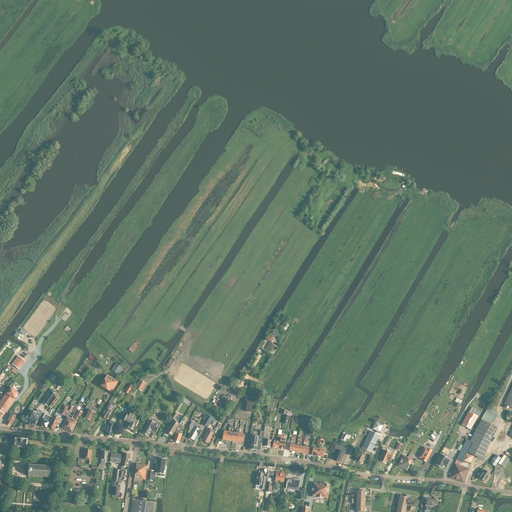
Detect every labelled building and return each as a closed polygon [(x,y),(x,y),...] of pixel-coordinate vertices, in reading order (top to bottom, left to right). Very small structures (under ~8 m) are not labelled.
[(273,354),(277,347),(272,344),(273,343),(271,342),(274,338),(270,335),(267,340),(270,342),(266,349),(273,354)] [(23,360),(18,356),(12,364),(17,368),(23,360)] [(169,360),(166,365),(171,368),(174,363),(173,362),(170,360),(169,360)] [(116,363),(111,370),(117,374),(122,367),(116,363)] [(91,372),(87,378),(92,381),(95,375),(91,372)] [(118,381),(107,375),(101,385),(112,392),(118,381)] [(142,391),(146,384),(139,380),(135,387),(142,391)] [(130,383),(125,391),(128,393),(133,386),(130,383)] [(511,408),(511,386),(503,404),(511,408)] [(0,419),(4,414),(14,399),(18,393),(10,387),(6,393),(0,401),(0,419)] [(47,406),(51,400),(53,398),(56,394),(56,393),(52,390),(49,395),(43,403),(47,406)] [(52,407),(58,398),(55,396),(49,405),(52,407)] [(253,412),(255,397),(245,396),(244,402),(246,403),(245,411),(253,412)] [(107,419),(111,412),(111,411),(114,406),(112,405),(109,403),(101,416),(107,419)] [(84,417),(87,419),(91,421),(97,409),(88,404),(86,408),(89,410),(84,417)] [(471,407),(462,424),(468,428),(471,429),(478,417),(480,412),(471,407)] [(128,428),(133,430),(136,426),(139,422),(135,419),(136,417),(128,412),(130,409),(128,408),(124,415),(126,417),(125,420),(129,423),(128,425),(130,426),(128,428)] [(29,413),(24,422),(27,423),(27,424),(30,425),(31,425),(34,427),(38,418),(35,416),(37,413),(31,410),(29,413)] [(468,451),(476,455),(482,458),(491,439),(497,428),(490,425),(496,415),(488,410),(474,433),(476,435),(472,442),(467,439),(456,460),(461,462),(468,451)] [(10,412),(4,423),(10,426),(16,415),(10,412)] [(59,418),(56,417),(57,415),(55,415),(53,420),(52,420),(49,427),(51,428),(51,429),(53,430),(54,429),(54,430),(59,418)] [(66,430),(72,419),(66,416),(61,428),(66,430)] [(204,424),(207,426),(212,418),(209,416),(204,424)] [(47,429),(52,420),(48,418),(46,420),(43,418),(39,425),(47,429)] [(77,421),(72,419),(66,430),(72,433),(77,421)] [(149,420),(142,433),(148,436),(151,430),(156,433),(161,424),(156,421),(155,422),(149,420)] [(377,420),(373,428),(380,431),(384,424),(377,420)] [(108,425),(105,435),(112,437),(115,427),(116,424),(110,421),(108,425)] [(172,436),(179,424),(174,421),(166,432),(172,436)] [(181,431),(183,423),(182,422),(171,439),(174,440),(179,442),(182,434),(179,433),(180,431),(181,431)] [(190,428),(188,432),(190,434),(188,437),(195,441),(202,431),(200,429),(200,428),(200,426),(192,422),(189,427),(189,428),(190,428)] [(213,434),(215,431),(211,429),(209,431),(208,431),(203,440),(208,443),(213,434)] [(278,449),(281,433),(281,431),(279,430),(277,441),(274,441),(273,448),(278,449)] [(256,450),(261,450),(262,439),(263,439),(264,431),(261,431),(261,436),(258,435),(258,436),(252,435),(251,449),(256,450)] [(371,452),(380,436),(371,431),(362,448),(363,448),(356,460),(362,463),(365,456),(364,455),(367,450),(371,452)] [(342,452),(343,448),(336,445),(333,452),(336,453),(333,459),(340,462),(344,453),(342,452)] [(423,448),(418,457),(421,459),(425,462),(431,452),(431,451),(427,448),(426,449),(423,447),(423,448)] [(381,458),(379,461),(385,464),(387,459),(390,461),(393,456),(389,455),(390,453),(384,450),(382,449),(379,457),(381,458)] [(90,464),(92,451),(84,450),(83,459),(88,460),(88,464),(90,464)] [(437,461),(435,464),(442,468),(444,464),(446,466),(448,464),(450,460),(447,459),(448,458),(447,457),(448,456),(447,455),(444,453),(443,453),(442,455),(441,454),(439,458),(438,458),(437,461)] [(120,463),(121,454),(118,454),(118,455),(115,454),(111,454),(110,462),(120,463)] [(130,454),(129,454),(124,454),(123,461),(122,461),(121,466),(128,467),(130,454)] [(403,455),(397,466),(407,470),(412,459),(403,455)] [(495,466),(500,458),(496,455),(490,463),(495,466)] [(498,463),(501,465),(506,457),(504,455),(498,463)] [(158,458),(156,473),(161,474),(161,476),(165,476),(165,472),(164,472),(166,459),(158,458)] [(469,469),(459,465),(455,463),(450,478),(464,483),(469,469)] [(29,465),(28,475),(29,475),(29,476),(29,475),(33,475),(33,476),(37,476),(41,476),(41,477),(41,476),(45,476),(45,477),(45,476),(49,476),(49,477),(50,476),(51,476),(54,476),(55,467),(52,467),(51,468),(50,468),(51,466),(50,466),(50,465),(50,466),(46,466),(46,465),(46,466),(42,466),(42,465),(42,466),(38,465),(34,465),(30,465),(30,464),(30,465),(29,465)] [(145,480),(147,465),(137,464),(135,478),(145,480)] [(484,470),(479,478),(485,482),(490,474),(484,470)] [(283,482),(285,474),(277,473),(277,475),(275,474),(273,484),(275,484),(276,481),(283,482)] [(505,488),(508,475),(501,473),(498,486),(505,488)] [(258,474),(256,484),(255,489),(262,490),(262,489),(265,490),(266,477),(264,477),(264,475),(258,474)] [(287,479),(286,488),(298,490),(298,488),(299,481),(287,479)] [(313,482),(311,497),(328,499),(330,484),(313,482)] [(422,502),(421,507),(425,508),(424,510),(430,511),(431,507),(432,500),(426,499),(426,500),(422,500),(422,502)] [(153,511),(155,502),(132,500),(130,511),(153,511)]
